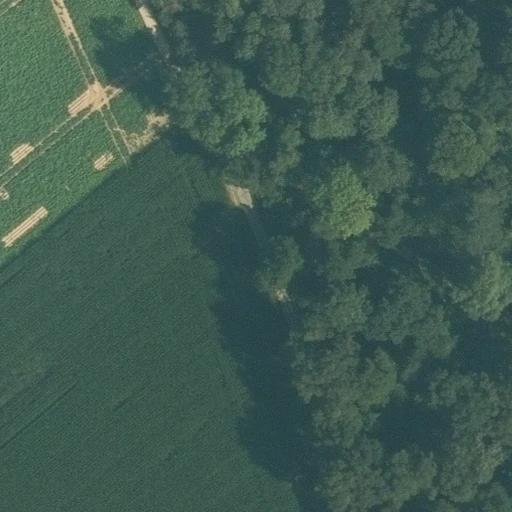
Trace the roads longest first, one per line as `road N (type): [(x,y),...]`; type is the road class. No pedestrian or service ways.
road 1 (unclassified): [(353,511),(255,186)]
road 2 (unclassified): [(255,186),(478,306),(511,333)]
road 3 (unclassified): [(255,186),(163,0)]
